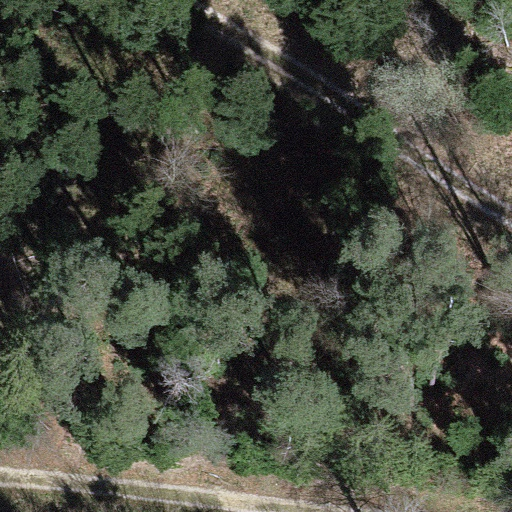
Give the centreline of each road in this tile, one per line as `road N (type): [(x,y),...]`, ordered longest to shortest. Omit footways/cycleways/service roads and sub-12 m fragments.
road 1 (track): [(511,217),(260,49),(169,0)]
road 2 (track): [(322,511),(0,473)]
